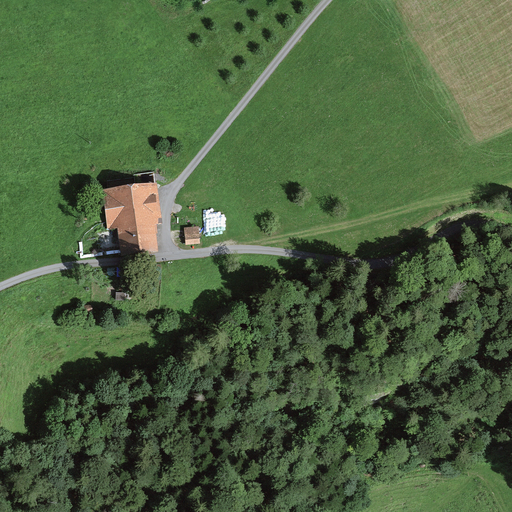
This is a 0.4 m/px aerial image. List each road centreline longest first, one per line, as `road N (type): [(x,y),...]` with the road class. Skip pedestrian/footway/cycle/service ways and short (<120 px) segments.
road 1 (unclassified): [(511,232),(465,224),(411,254),(375,263),(237,249),(71,265),(0,286)]
road 2 (track): [(335,511),(389,474),(429,468),(478,474),(506,511)]
